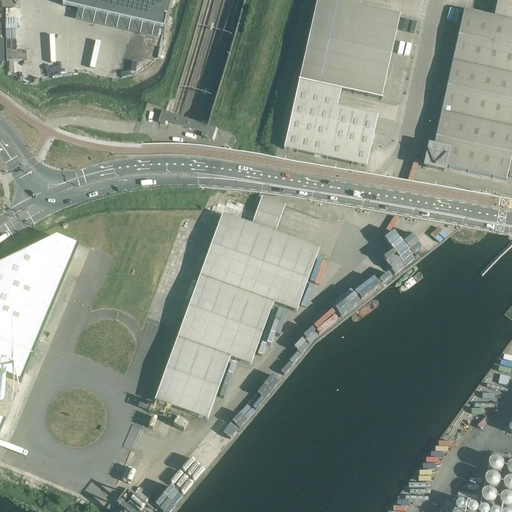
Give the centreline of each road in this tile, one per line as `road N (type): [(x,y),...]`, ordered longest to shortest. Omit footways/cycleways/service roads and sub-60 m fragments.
road 1 (primary): [(511,226),(224,176)]
road 2 (primary): [(224,176),(150,164),(48,192)]
road 3 (primary): [(48,208),(90,191),(224,176)]
road 4 (unclassified): [(412,144),(445,0)]
